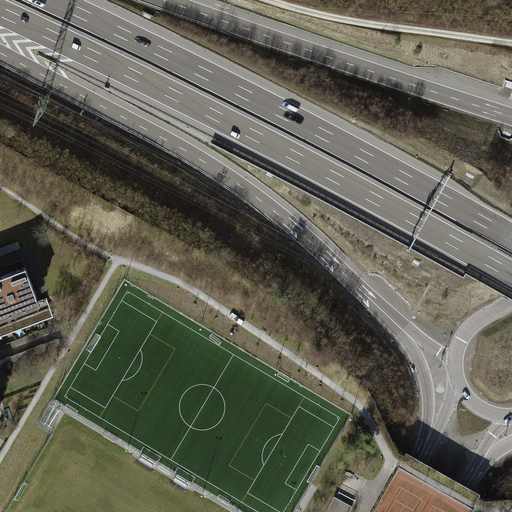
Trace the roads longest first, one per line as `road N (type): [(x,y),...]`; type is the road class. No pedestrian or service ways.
road 1 (motorway): [(0,11),(213,114),(511,275)]
road 2 (motorway): [(511,237),(53,0)]
road 3 (motorway): [(0,53),(221,172),(343,273)]
road 4 (motorway): [(511,116),(163,0)]
road 5 (track): [(268,0),(511,42)]
road 6 (motorway): [(343,273),(412,348),(424,374),(428,418),(412,473)]
road 7 (motorway): [(343,273),(455,360)]
